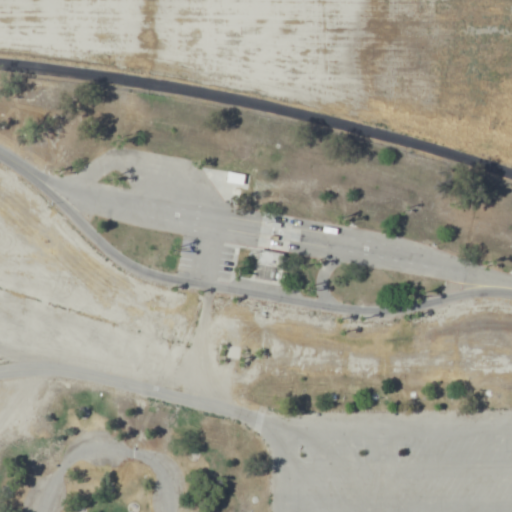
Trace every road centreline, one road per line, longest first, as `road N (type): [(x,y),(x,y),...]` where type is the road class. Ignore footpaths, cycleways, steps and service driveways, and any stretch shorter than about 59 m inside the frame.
road 1 (residential): [(511,276),(104,194),(56,179),(0,142)]
road 2 (residential): [(511,285),(413,303),(354,304),(184,271),(121,240),(56,179)]
road 3 (residential): [(169,511),(156,459),(90,446),(55,476),(39,511)]
